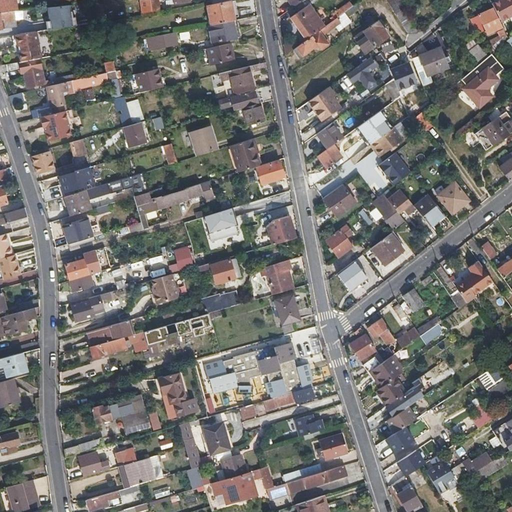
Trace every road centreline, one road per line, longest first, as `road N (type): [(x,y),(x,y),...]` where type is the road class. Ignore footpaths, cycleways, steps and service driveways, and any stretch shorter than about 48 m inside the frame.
road 1 (residential): [(63,511),(50,424),(45,252),(0,105)]
road 2 (residential): [(329,335),(265,0)]
road 3 (residential): [(511,191),(329,335)]
road 4 (residential): [(386,511),(329,335)]
